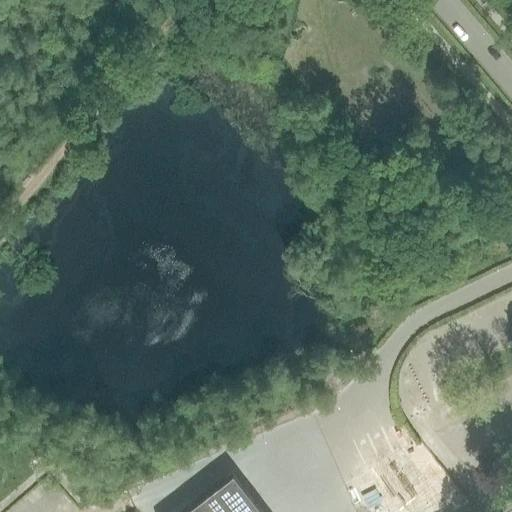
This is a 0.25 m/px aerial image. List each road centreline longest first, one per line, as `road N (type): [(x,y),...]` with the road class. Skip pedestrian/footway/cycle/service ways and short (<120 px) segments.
road 1 (track): [(101,511),(372,398)]
road 2 (residential): [(363,431),(395,346),(424,318),(511,276)]
